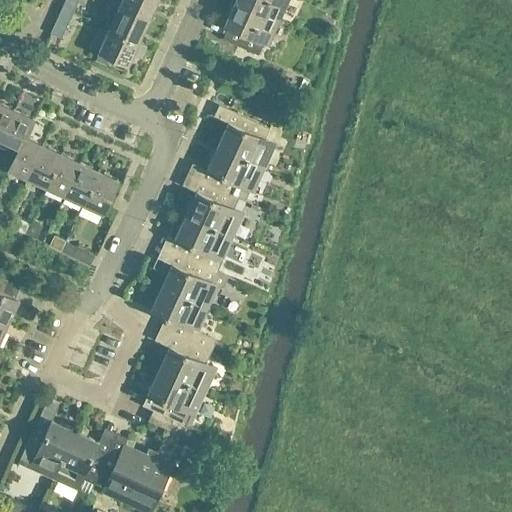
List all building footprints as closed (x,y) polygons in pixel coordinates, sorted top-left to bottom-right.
[(73,12),(78,0),(64,0),(62,7),(73,12)] [(121,0),(119,6),(148,19),(157,0),(121,0)] [(235,0),(234,3),(278,23),(288,0),(235,0)] [(268,46),(278,23),(234,3),(224,25),(240,33),(234,45),(257,56),(263,43),(268,46)] [(138,42),(148,19),(119,6),(108,28),(138,42)] [(61,39),(73,12),(62,7),(49,34),(61,39)] [(138,42),(108,28),(98,52),(127,65),(138,42)] [(0,140),(14,109),(0,102),(0,140)] [(9,170),(33,118),(14,109),(0,140),(0,154),(12,160),(8,170),(9,170)] [(224,130),(217,146),(264,168),(275,145),(263,139),(269,128),(233,111),(224,130)] [(25,136),(34,118),(33,118),(9,170),(27,179),(43,145),(25,136)] [(46,187),(62,153),(43,145),(27,179),(46,187)] [(264,168),(217,146),(201,181),(237,197),(245,201),(250,190),(253,191),(264,168)] [(65,196),(80,162),(62,153),(46,187),(65,196)] [(83,205),(99,170),(80,162),(65,196),(83,205)] [(102,213),(118,179),(99,170),(83,205),(102,213)] [(237,198),(237,197),(201,181),(185,215),(232,237),(243,213),(232,208),(237,198)] [(232,237),(185,215),(169,250),(176,253),(205,267),(213,270),(216,272),(216,271),(232,237)] [(24,233),(28,223),(17,218),(12,227),(24,233)] [(35,238),(40,229),(28,223),(24,233),(35,238)] [(60,251),(65,241),(53,235),(48,245),(60,251)] [(94,255),(65,241),(60,251),(90,265),(94,255)] [(213,270),(205,267),(176,253),(160,288),(208,309),(218,287),(221,288),(227,276),(216,271),(216,272),(213,270)] [(21,286),(8,280),(0,276),(0,319),(8,323),(19,299),(16,298),(21,286)] [(174,335),(173,336),(209,353),(215,341),(197,332),(208,309),(160,288),(149,311),(179,324),(174,335)] [(0,340),(8,323),(0,319),(0,340)] [(204,392),(216,368),(205,363),(209,353),(173,336),(157,371),(204,392)] [(157,371),(141,405),(158,413),(185,425),(190,414),(194,416),(204,392),(157,371)] [(101,492),(144,511),(148,511),(170,466),(167,465),(185,425),(158,413),(153,424),(166,430),(153,458),(124,445),(117,459),(105,454),(92,483),(103,488),(101,492)] [(52,479),(73,431),(39,415),(17,463),(29,468),(52,479)] [(81,479),(92,484),(92,483),(105,454),(108,448),(73,431),(52,479),(76,490),(81,479)]
